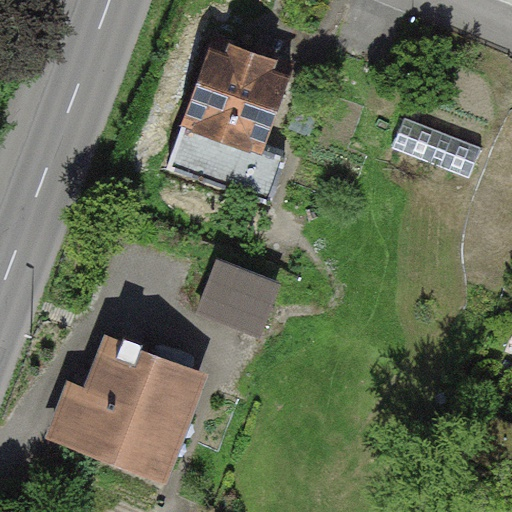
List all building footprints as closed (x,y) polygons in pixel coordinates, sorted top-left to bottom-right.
[(323,76),(220,37),(176,155),(279,194),(323,76)] [(483,149),(407,119),(395,149),(471,179),(483,149)] [(287,283),(219,255),(197,309),(265,337),(287,283)] [(213,369),(108,326),(60,443),(166,485),(213,369)] [(511,431),(490,420),(467,466),(511,488),(511,431)]
